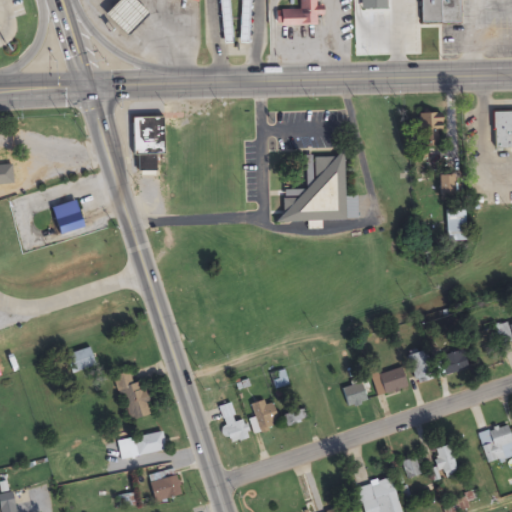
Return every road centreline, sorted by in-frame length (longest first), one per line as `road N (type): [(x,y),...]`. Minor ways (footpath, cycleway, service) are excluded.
road 1 (tertiary): [(229,511),(89,87)]
road 2 (secondary): [(511,74),(186,84)]
road 3 (residential): [(511,386),(221,485)]
road 4 (secondary): [(186,84),(124,62),(67,0)]
